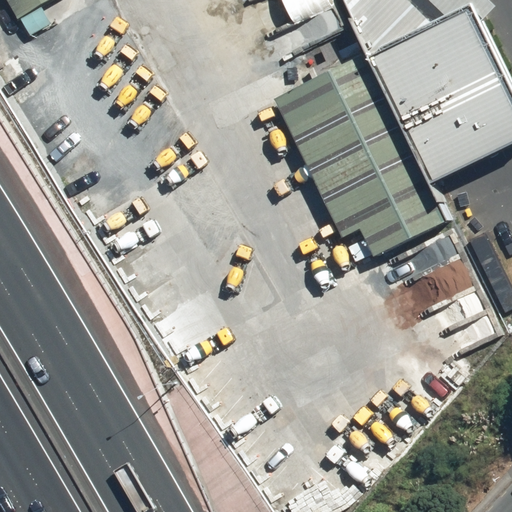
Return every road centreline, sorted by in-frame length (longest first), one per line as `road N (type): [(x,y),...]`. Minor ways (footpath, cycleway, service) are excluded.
road 1 (unknown): [(113,0),(74,29),(68,69),(183,246),(226,251),(276,221)]
road 2 (motorway): [(0,276),(135,511)]
road 3 (unknown): [(166,0),(276,221)]
road 4 (unknown): [(276,221),(356,380)]
